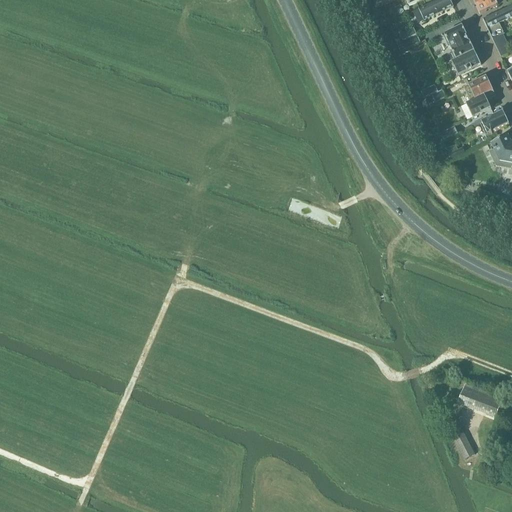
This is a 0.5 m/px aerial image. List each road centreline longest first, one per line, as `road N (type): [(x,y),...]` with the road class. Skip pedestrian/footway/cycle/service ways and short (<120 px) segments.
road 1 (track): [(511,374),(454,354),(423,371),(391,375),(360,347),(179,280),(88,482),(0,451)]
road 2 (secondary): [(511,282),(431,239),(372,182),(283,0)]
